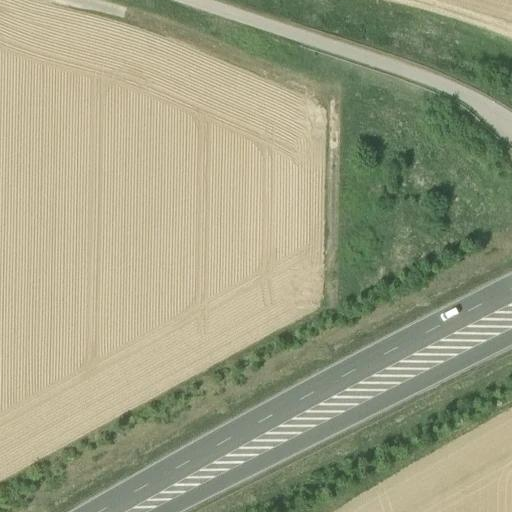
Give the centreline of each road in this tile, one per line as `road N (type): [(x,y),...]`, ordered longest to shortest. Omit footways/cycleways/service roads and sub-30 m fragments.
road 1 (track): [(331,301),(330,103),(152,24),(69,0)]
road 2 (trunk): [(511,288),(265,417),(107,511)]
road 3 (trunk): [(153,511),(511,337)]
road 4 (track): [(187,0),(413,76),(470,99),(511,129)]
